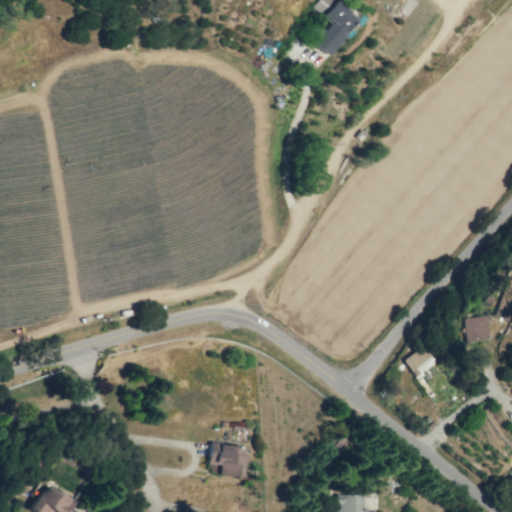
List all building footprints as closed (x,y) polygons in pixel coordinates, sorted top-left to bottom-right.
[(310,43),(322,54),(354,21),(331,0),(314,0),(310,5),(329,24),(310,43)] [(511,319),(511,280),(504,279),(496,317),(511,319)] [(488,338),(484,314),(458,318),(461,342),(488,338)] [(400,360),(411,376),(434,362),(423,345),(400,360)] [(237,476),(241,446),(206,442),(204,463),(213,465),(212,473),(237,476)] [(25,510),(29,511),(64,511),(70,502),(40,484),(25,510)] [(337,494),(337,509),(325,509),(325,511),(368,511),(368,508),(361,509),(360,493),(337,494)]
